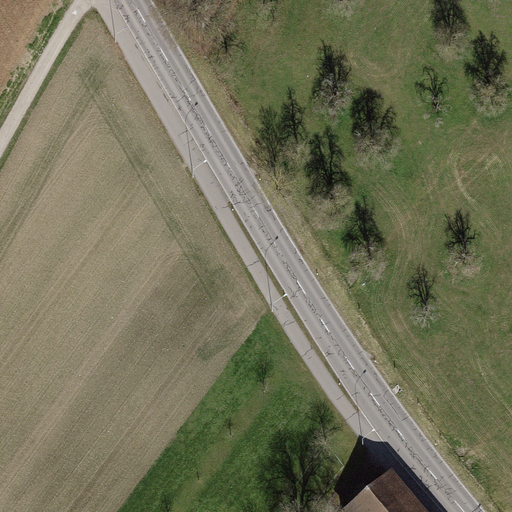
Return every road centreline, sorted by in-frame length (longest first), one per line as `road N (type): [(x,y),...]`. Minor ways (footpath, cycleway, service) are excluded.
road 1 (secondary): [(466,511),(319,318),(132,0)]
road 2 (track): [(0,144),(87,0)]
